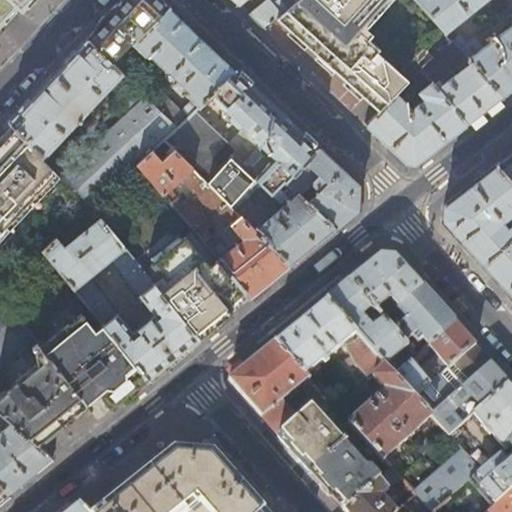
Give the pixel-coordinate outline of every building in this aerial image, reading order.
[(0,0),(0,25),(17,7),(22,12),(32,0),(0,0)] [(103,21),(87,37),(111,63),(125,50),(131,44),(166,10),(156,0),(120,0),(108,12),(101,19),(103,21)] [(265,0),(249,14),(265,29),(276,19),(297,0),(265,0)] [(297,0),(276,19),(380,112),(396,97),(396,96),(409,79),(402,71),(414,62),(420,67),(451,38),(445,32),(416,0),(297,0)] [(416,0),(445,32),(486,0),(416,0)] [(169,7),(166,10),(131,44),(145,57),(148,55),(168,73),(165,76),(170,81),(173,78),(177,83),(173,87),(180,93),(184,89),(188,93),(186,96),(192,102),(182,111),(159,89),(149,99),(178,127),(190,116),(199,108),(235,70),(169,7)] [(511,87),(511,15),(506,20),(511,26),(481,50),(472,39),(465,44),(457,35),(452,39),(465,54),(472,62),(502,96),(511,87)] [(124,75),(111,63),(87,37),(8,122),(11,126),(43,157),(110,85),(132,106),(76,159),(75,158),(59,173),(92,205),(137,164),(152,150),(164,140),(178,127),(149,99),(124,75)] [(452,39),(451,38),(420,67),(419,68),(430,80),(465,54),(452,39)] [(137,61),(125,50),(111,63),(124,75),(137,61)] [(456,132),(502,96),(472,62),(447,81),(443,76),(433,84),(431,82),(410,98),(416,106),(411,110),(396,97),(380,112),(366,125),(382,140),(406,162),(415,164),(456,132)] [(318,147),(235,70),(199,108),(206,115),(216,104),(258,144),(255,147),(263,156),(267,152),(273,158),(255,178),(269,190),(272,193),(285,180),(286,181),(318,147)] [(233,156),(190,116),(178,127),(164,140),(171,147),(193,169),(207,183),(232,157),(233,156)] [(11,126),(0,137),(0,288),(42,251),(55,238),(90,206),(92,205),(59,173),(43,157),(11,126)] [(162,161),(152,150),(137,164),(163,195),(170,188),(182,179),(193,169),(171,147),(166,151),(169,154),(162,161)] [(342,170),(318,147),(286,181),(300,194),(313,181),(313,185),(320,191),(309,203),(336,228),(357,211),(358,186),(342,170)] [(511,151),(497,164),(511,181),(511,151)] [(255,178),(232,157),(207,183),(238,214),(247,204),(260,190),(264,195),(269,190),(255,178)] [(483,265),(511,238),(511,224),(507,227),(503,221),(511,213),(511,181),(497,164),(473,182),(444,205),(442,220),(483,265)] [(193,169),(182,179),(226,232),(233,226),(244,240),(255,231),(238,214),(207,183),(193,169)] [(300,194),(286,181),(285,180),(272,193),(271,194),(282,209),(300,194)] [(170,188),(163,195),(191,228),(218,261),(229,253),(223,246),(218,246),(207,233),(212,229),(188,200),(182,204),(170,188)] [(309,203),(300,194),(282,209),(266,222),(255,231),(289,266),(314,246),(336,228),(309,203)] [(247,204),(238,214),(255,231),(266,222),(247,204)] [(100,218),(62,248),(55,238),(42,251),(102,324),(148,380),(172,361),(198,339),(141,268),(100,218)] [(141,268),(198,339),(207,332),(249,298),(218,261),(191,228),(141,268)] [(255,231),(244,240),(229,253),(218,261),(249,298),(269,282),(289,266),(255,231)] [(511,238),(483,265),(511,296),(511,238)] [(380,256),(350,280),(373,307),(383,319),(388,314),(381,307),(391,298),(398,306),(421,286),(394,256),(380,256)] [(350,280),(326,300),(356,333),(361,338),(373,328),(363,316),(373,307),(350,280)] [(453,321),(421,286),(398,306),(388,314),(383,319),(407,346),(415,356),(428,344),(453,321)] [(356,333),(326,300),(274,343),(305,375),(343,344),(356,333)] [(80,313),(39,345),(85,404),(98,394),(109,407),(115,407),(128,396),(148,380),(102,324),(95,330),(80,313)] [(383,319),(373,328),(361,338),(384,364),(407,346),(383,319)] [(474,344),(453,321),(428,344),(449,367),(474,344)] [(384,364),(361,338),(356,333),(343,344),(353,363),(369,380),(373,377),(372,375),(384,364)] [(45,437),(53,431),(15,382),(38,363),(32,350),(39,344),(33,336),(0,365),(0,383),(6,390),(0,395),(0,413),(36,445),(45,437)] [(311,410),(325,397),(305,375),(274,343),(228,380),(274,431),(279,438),(311,410)] [(15,382),(53,431),(70,416),(85,404),(39,345),(39,344),(32,350),(38,363),(15,382)] [(449,367),(428,344),(415,356),(410,361),(430,383),(449,367)] [(491,362),(474,344),(449,367),(430,383),(414,397),(430,415),(491,362)] [(410,361),(395,375),(414,397),(430,383),(410,361)] [(508,382),(491,362),(430,415),(448,434),(508,382)] [(395,375),(384,364),(372,375),(373,377),(384,388),(348,422),(383,459),(430,415),(414,397),(395,375)] [(511,385),(508,382),(448,434),(463,451),(481,470),(511,442),(511,385)] [(311,410),(279,438),(295,455),(310,472),(343,443),(342,441),(340,442),(313,411),(327,399),(325,397),(311,410)] [(0,422),(7,429),(0,434),(0,485),(8,493),(31,474),(51,458),(36,445),(0,413),(0,422)] [(202,423),(195,429),(222,460),(230,454),(202,423)] [(511,442),(481,470),(469,481),(492,508),(511,490),(511,442)] [(343,443),(310,472),(327,491),(343,510),(378,478),(369,468),(363,468),(343,445),(344,444),(343,443)] [(110,500),(95,511),(265,511),(212,452),(173,449),(164,457),(110,500)] [(433,511),(469,481),(481,470),(463,451),(414,493),(431,511),(433,511)] [(390,467),(378,478),(387,488),(399,477),(390,467)] [(387,488),(378,478),(343,510),(345,511),(395,511),(380,495),(387,488)] [(0,499),(8,493),(0,485),(0,499)] [(511,511),(511,490),(492,508),(487,511),(511,511)]
